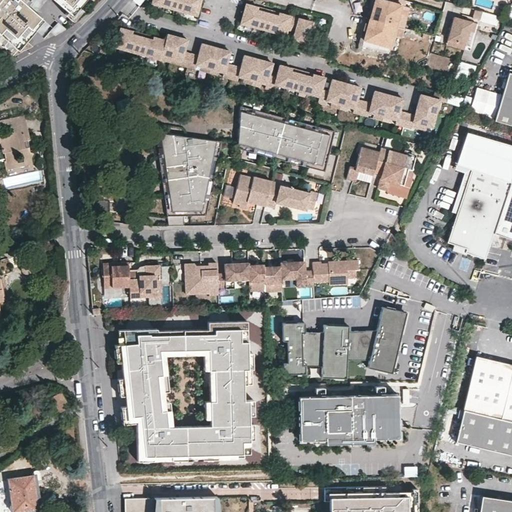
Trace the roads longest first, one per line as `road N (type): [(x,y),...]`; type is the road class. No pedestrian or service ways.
road 1 (residential): [(358,216),(323,230),(70,231)]
road 2 (residential): [(70,231),(61,57)]
road 3 (unknown): [(80,327),(153,316),(244,317)]
road 4 (residential): [(102,511),(86,387)]
